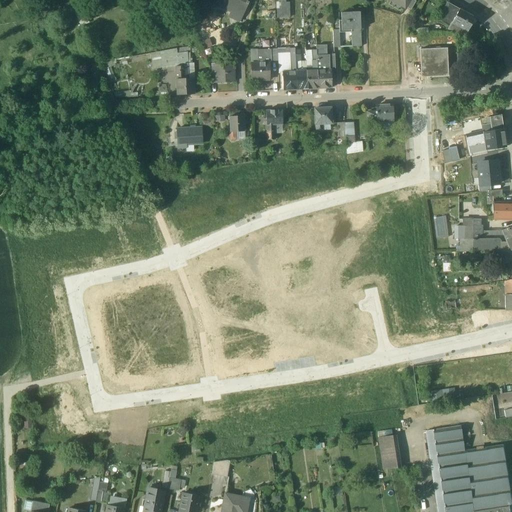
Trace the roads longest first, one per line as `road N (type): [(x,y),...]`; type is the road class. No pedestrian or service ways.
road 1 (residential): [(417,91),(423,178),(316,203),(176,257),(70,283),(98,402),(388,358)]
road 2 (residential): [(417,91),(176,103)]
road 3 (residential): [(388,358),(511,331)]
